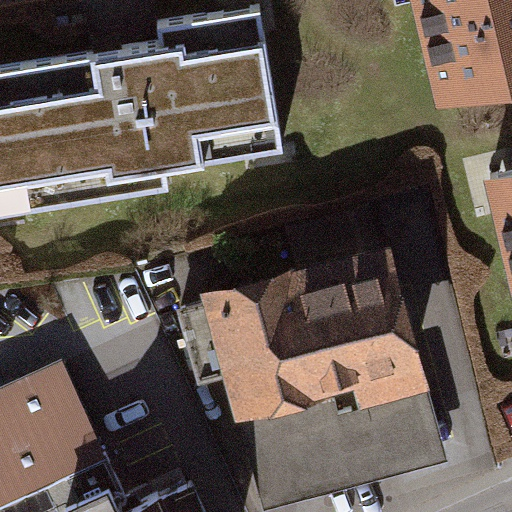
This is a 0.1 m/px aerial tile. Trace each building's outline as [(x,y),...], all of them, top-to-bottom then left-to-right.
[(511,93),(511,0),(414,0),(440,110),(511,93)] [(286,154),(262,10),(153,28),(157,48),(110,56),(0,73),(0,216),(164,190),(162,174),(286,154)] [(511,162),(487,169),(511,265),(511,162)] [(392,245),(202,294),(204,302),(179,308),(199,385),(224,378),(235,423),(241,422),(264,509),(449,461),(392,245)] [(206,511),(192,479),(129,505),(102,447),(63,359),(0,388),(0,511),(206,511)]
